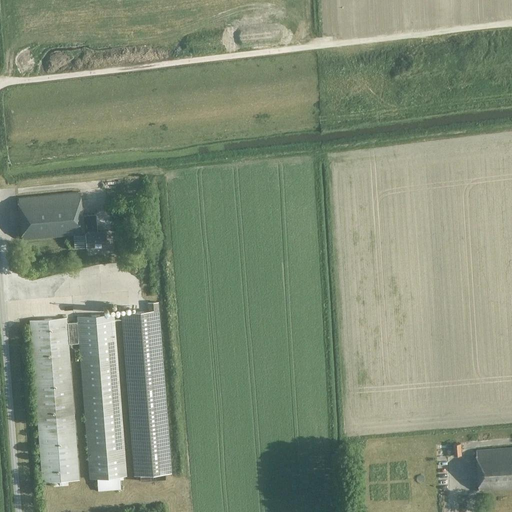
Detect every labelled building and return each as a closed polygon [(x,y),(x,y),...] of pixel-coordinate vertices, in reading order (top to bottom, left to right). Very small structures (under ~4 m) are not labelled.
[(81,215),(79,190),(17,197),(21,238),(72,233),(74,247),(106,244),(104,230),(97,231),(95,214),(81,215)] [(134,475),(171,472),(158,301),(147,302),(148,310),(121,312),(134,475)] [(97,477),(98,491),(121,489),(120,475),(126,475),(114,313),(76,316),(77,322),(67,323),(67,316),(29,319),(42,482),(53,481),(53,486),(68,485),(68,480),(79,479),(69,343),(79,342),(89,478),(97,477)] [(454,444),(454,455),(462,454),(462,443),(454,444)] [(511,447),(476,450),(479,491),(511,488),(511,447)]
